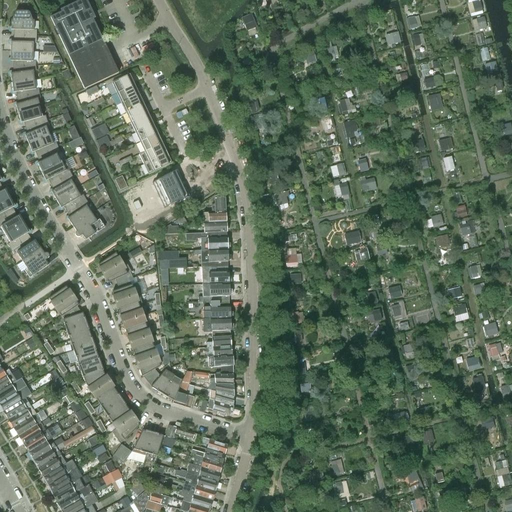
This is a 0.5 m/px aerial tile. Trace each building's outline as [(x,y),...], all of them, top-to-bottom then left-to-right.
[(80,0),(60,10),(61,12),(50,17),(84,89),(118,73),(92,19),(95,18),(86,0),(80,0)] [(482,11),(479,0),(472,2),(474,13),(482,11)] [(28,10),(27,10),(16,10),(15,10),(15,11),(11,20),(10,20),(10,30),(13,30),(13,36),(36,36),(36,30),(33,30),(33,21),(32,21),(28,11),(28,10)] [(256,27),(250,14),(240,19),(246,31),(256,27)] [(142,16),(133,20),(135,25),(147,20),(145,15),(142,16)] [(416,27),(413,17),(407,18),(410,29),(416,27)] [(487,28),(484,17),(476,19),(478,30),(487,28)] [(400,43),(397,33),(395,33),(395,32),(389,34),(392,45),(400,43)] [(482,33),(476,34),(478,45),(485,44),(482,33)] [(419,45),(417,35),(412,36),(412,37),(410,38),(412,46),(414,45),(414,46),(419,45)] [(36,36),(13,36),(13,42),(10,42),(10,52),(32,52),(33,43),(36,43),(36,36)] [(139,45),(143,53),(155,48),(151,39),(139,45)] [(487,47),(479,49),(482,60),(490,59),(487,47)] [(334,58),(331,48),(327,49),(327,50),(325,50),(327,58),(329,58),(329,59),(334,58)] [(313,51),(312,49),(303,51),(306,64),(315,62),(314,55),(315,55),(314,50),(313,51)] [(32,52),(10,52),(9,61),(12,61),(12,67),(35,66),(35,61),(32,61),(32,52)] [(497,72),(494,61),(489,63),(489,62),(484,63),(487,76),(492,74),(497,72)] [(342,76),(339,65),(331,67),(334,78),(342,76)] [(35,66),(12,67),(13,73),(10,73),(11,83),(34,80),(33,71),(36,71),(35,66)] [(111,83),(116,94),(134,85),(129,75),(111,83)] [(431,89),(428,78),(422,80),(425,91),(431,89)] [(34,80),(11,83),(12,93),(15,92),(16,98),(39,94),(38,89),(35,89),(34,80)] [(502,91),(501,84),(499,84),(498,82),(493,83),(496,93),(501,92),(500,91),(502,91)] [(134,85),(116,94),(121,103),(138,95),(134,85)] [(98,92),(96,86),(85,91),(88,97),(98,92)] [(410,93),(409,86),(402,88),(404,94),(410,93)] [(39,94),(16,98),(18,104),(15,105),(18,114),(40,108),(37,99),(40,98),(39,94)] [(442,109),(438,94),(427,97),(430,111),(442,109)] [(138,95),(121,103),(125,113),(143,105),(138,95)] [(323,98),(315,100),(318,111),(326,109),(323,98)] [(256,113),(253,100),(247,101),(250,114),(256,113)] [(143,105),(125,113),(130,123),(148,115),(143,105)] [(40,108),(18,114),(20,123),(23,122),(25,128),(46,121),(45,116),(42,116),(40,108)] [(63,115),(61,115),(66,125),(72,122),(68,112),(63,115)] [(148,115),(130,123),(135,133),(152,124),(148,115)] [(261,127),(257,115),(251,117),(255,129),(261,127)] [(95,125),(91,117),(85,120),(89,128),(95,125)] [(334,128),(332,118),(321,121),(323,130),(334,128)] [(356,131),(354,120),(342,123),(345,134),(356,131)] [(46,121),(25,128),(27,134),(24,135),(28,144),(49,135),(46,127),(48,126),(46,121)] [(511,133),(511,130),(510,123),(502,125),(505,136),(511,133)] [(152,124),(135,133),(139,142),(157,134),(152,124)] [(91,131),(95,140),(100,137),(96,129),(91,131)] [(157,134),(139,142),(144,152),(162,144),(157,134)] [(49,135),(28,144),(31,153),(34,151),(36,157),(57,148),(55,142),(52,143),(49,135)] [(80,138),(73,141),(76,147),(83,144),(80,138)] [(101,139),(96,141),(100,149),(105,147),(101,139)] [(425,150),(422,140),(411,143),(413,153),(425,150)] [(448,150),(445,140),(437,142),(440,152),(448,150)] [(162,144),(144,152),(138,155),(143,164),(166,153),(162,144)] [(57,148),(36,157),(39,162),(36,164),(41,172),(61,162),(57,154),(60,153),(57,148)] [(166,153),(143,164),(148,175),(171,164),(166,153)] [(443,158),(446,171),(455,168),(452,156),(443,158)] [(430,168),(427,157),(419,159),(422,170),(430,168)] [(368,170),(366,159),(359,161),(362,171),(368,170)] [(61,162),(41,172),(45,181),(48,180),(50,185),(70,174),(68,169),(65,170),(61,162)] [(346,174),(343,164),(336,165),(338,176),(346,174)] [(177,171),(154,182),(160,195),(181,185),(179,180),(180,179),(177,171)] [(70,174),(50,185),(53,190),(51,192),(55,200),(75,189),(71,181),(73,179),(70,174)] [(274,187),(272,175),(265,177),(268,189),(274,187)] [(121,176),(114,179),(119,190),(127,187),(121,176)] [(348,194),(346,183),(338,185),(337,180),(332,181),(335,197),(348,194)] [(369,191),(367,180),(359,181),(362,193),(369,191)] [(181,185),(160,195),(166,207),(189,197),(185,188),(183,189),(181,185)] [(1,186),(0,186),(0,202),(10,198),(6,189),(3,190),(1,186)] [(75,189),(55,200),(60,208),(63,207),(66,212),(85,200),(82,195),(80,196),(75,189)] [(285,204),(283,193),(271,196),(274,206),(285,204)] [(217,196),(214,199),(214,205),(211,205),(211,207),(212,208),(212,213),(225,213),(224,203),(225,203),(225,202),(225,201),(225,200),(225,199),(224,198),(224,197),(224,196),(217,196)] [(10,198),(0,202),(0,220),(14,212),(12,208),(15,206),(10,198)] [(85,200),(66,212),(69,217),(67,219),(72,227),(91,214),(86,206),(89,205),(85,200)] [(187,212),(188,214),(197,214),(197,206),(187,212)] [(466,216),(464,206),(452,209),(455,219),(466,216)] [(14,212),(0,220),(0,227),(5,235),(24,223),(19,215),(17,217),(14,212)] [(225,213),(212,213),(205,213),(205,219),(203,219),(203,223),(225,223),(225,213)] [(91,214),(72,227),(76,232),(75,233),(75,235),(75,236),(76,237),(78,237),(79,237),(82,235),(85,240),(104,227),(99,220),(96,221),(91,214)] [(443,226),(440,215),(430,217),(430,220),(424,222),(425,229),(432,227),(433,228),(443,226)] [(24,223),(5,235),(9,243),(7,244),(10,250),(30,238),(27,233),(29,232),(24,223)] [(225,223),(203,223),(203,228),(205,228),(205,234),(200,234),(200,239),(226,237),(226,233),(225,223)] [(470,234),(467,224),(459,226),(461,236),(470,234)] [(170,225),(161,230),(158,233),(159,235),(177,234),(177,227),(171,227),(170,225)] [(357,233),(348,235),(350,245),(360,242),(357,233)] [(200,239),(200,234),(184,235),(185,242),(195,242),(195,239),(200,239)] [(445,236),(436,238),(438,248),(448,246),(445,236)] [(226,237),(200,239),(200,251),(227,251),(227,249),(230,247),(229,244),(227,242),(226,237)] [(30,238),(10,250),(14,255),(16,254),(21,261),(40,248),(35,240),(32,242),(30,238)] [(386,255),(383,245),(375,247),(378,257),(386,255)] [(40,248),(21,261),(26,269),(24,270),(29,278),(48,265),(45,260),(47,258),(48,257),(48,256),(48,254),(47,253),(45,253),(44,254),(40,248)] [(138,248),(127,255),(129,259),(141,252),(138,248)] [(368,259),(366,250),(364,251),(364,250),(358,251),(361,261),(366,260),(368,259)] [(187,261),(186,252),(186,251),(157,252),(159,270),(160,270),(168,269),(201,268),(201,262),(196,262),(195,261),(187,261)] [(230,259),(230,256),(227,254),(227,251),(200,251),(200,253),(201,262),(201,268),(204,268),(227,267),(227,262),(227,261),(230,259)] [(115,253),(98,265),(99,268),(100,270),(102,272),(102,273),(102,274),(125,261),(121,263),(118,258),(115,253)] [(296,255),(290,256),(284,257),(285,267),(286,267),(297,266),(296,255)] [(125,261),(102,274),(103,275),(104,275),(105,278),(105,280),(106,279),(108,283),(115,280),(116,285),(129,280),(132,278),(130,273),(131,272),(125,261)] [(476,276),(474,266),(469,267),(469,270),(467,271),(469,278),(476,276)] [(204,268),(204,273),(201,273),(201,285),(228,285),(228,284),(231,282),(231,278),(228,277),(228,272),(227,272),(227,267),(204,268)] [(168,269),(160,270),(162,286),(168,286),(168,269)] [(289,275),(290,285),(300,284),(300,274),(289,275)] [(118,289),(111,292),(113,296),(113,297),(113,298),(114,298),(115,301),(115,302),(114,302),(115,303),(138,294),(135,295),(133,289),(131,285),(129,280),(116,285),(118,289)] [(231,294),(231,290),(228,289),(228,285),(201,285),(202,297),(197,297),(198,303),(209,302),(228,301),(228,296),(229,296),(231,294)] [(397,286),(388,289),(390,299),(400,296),(397,286)] [(65,287),(48,298),(51,302),(50,303),(54,308),(72,296),(72,295),(71,295),(71,294),(71,295),(69,292),(68,290),(68,291),(65,287)] [(463,294),(461,289),(460,289),(459,287),(454,288),(457,299),(462,297),(461,295),(463,294)] [(376,303),(373,293),(365,295),(368,305),(376,303)] [(138,294),(115,303),(116,304),(117,307),(116,307),(117,309),(119,313),(142,305),(138,294)] [(73,296),(72,296),(54,308),(58,313),(61,317),(76,306),(78,305),(75,301),(76,301),(75,300),(74,300),(73,297),(72,297),(73,296)] [(397,302),(398,305),(391,307),(393,317),(392,317),(393,321),(406,317),(402,300),(397,302)] [(466,313),(464,304),(452,307),(454,317),(466,313)] [(142,305),(119,313),(120,317),(120,318),(121,318),(122,321),(122,322),(122,323),(143,316),(140,310),(139,306),(142,305)] [(76,306),(61,317),(63,320),(81,313),(76,306)] [(228,306),(209,307),(202,308),(203,320),(230,320),(230,318),(232,316),(232,313),(229,311),(229,306),(228,306)] [(381,321),(378,310),(367,313),(369,323),(373,322),(381,321)] [(81,313),(63,320),(62,320),(64,324),(63,324),(66,331),(86,323),(86,322),(86,323),(85,322),(84,319),(85,319),(84,317),(82,313),(81,313)] [(143,316),(122,323),(122,324),(123,324),(124,327),(123,327),(124,329),(126,333),(146,326),(144,322),(145,322),(143,316)] [(230,320),(203,320),(203,332),(211,332),(229,331),(230,331),(230,330),(233,328),(233,325),(230,323),(230,320)] [(86,325),(86,324),(87,324),(86,323),(66,331),(68,337),(70,341),(89,334),(88,330),(88,329),(88,328),(87,328),(86,325)] [(497,334),(494,323),(484,326),(487,337),(497,334)] [(146,326),(126,333),(127,337),(127,339),(128,339),(129,342),(129,343),(150,336),(148,330),(147,330),(146,326)] [(91,338),(89,334),(70,341),(71,345),(73,351),(93,344),(93,343),(92,342),(91,339),(92,339),(91,338)] [(150,336),(129,343),(129,344),(130,344),(130,345),(131,348),(131,350),(132,349),(133,353),(153,347),(151,342),(152,342),(150,336)] [(230,346),(230,337),(211,338),(211,343),(206,344),(206,348),(230,346)] [(33,338),(25,342),(30,350),(38,346),(33,338)] [(94,345),(93,345),(94,344),(93,344),(73,351),(75,357),(77,361),(97,354),(95,350),(96,350),(95,348),(94,348),(93,345),(94,345)] [(413,352),(411,344),(403,346),(405,354),(413,352)] [(495,344),(487,346),(490,357),(498,355),(495,344)] [(230,346),(206,348),(204,348),(204,353),(211,352),(211,357),(231,356),(230,346)] [(153,347),(133,353),(134,358),(135,359),(136,362),(136,363),(136,364),(157,357),(155,350),(154,351),(153,347)] [(98,358),(97,354),(77,361),(78,365),(80,371),(101,364),(100,363),(99,363),(98,360),(99,360),(98,358)] [(393,363),(391,354),(384,355),(387,365),(391,364),(393,363)] [(232,375),(231,356),(211,357),(208,357),(208,368),(214,367),(213,376),(220,376),(232,375)] [(157,357),(136,364),(136,365),(137,364),(137,365),(138,368),(138,370),(139,370),(141,377),(142,376),(146,381),(157,373),(154,370),(160,366),(159,363),(157,357)] [(477,357),(465,360),(468,371),(480,368),(477,357)] [(10,371),(18,366),(16,362),(7,368),(10,371)] [(101,364),(80,371),(82,377),(84,383),(103,374),(102,370),(103,370),(102,369),(101,366),(100,365),(101,365),(101,364)] [(305,375),(303,364),(296,365),(298,375),(299,375),(299,376),(305,375)] [(414,375),(411,365),(406,366),(406,367),(405,368),(407,376),(409,376),(409,377),(414,375)] [(0,368),(0,379),(10,373),(7,369),(2,372),(0,368)] [(52,379),(59,377),(56,370),(49,373),(52,379)] [(160,376),(157,373),(146,381),(151,387),(150,387),(156,391),(157,392),(158,392),(160,393),(161,394),(162,395),(173,376),(167,373),(164,371),(160,376)] [(0,390),(14,382),(10,373),(0,379),(0,390)] [(105,376),(103,374),(84,383),(88,388),(91,394),(109,382),(109,381),(108,381),(108,380),(106,378),(107,378),(106,376),(105,376)] [(484,385),(481,374),(475,375),(478,387),(484,385)] [(232,375),(220,376),(213,376),(213,380),(209,380),(209,385),(233,385),(232,375)] [(173,376),(162,395),(163,395),(166,397),(167,398),(173,401),(172,404),(190,409),(193,398),(177,393),(181,381),(178,380),(178,379),(173,376)] [(0,401),(20,390),(25,387),(20,378),(14,382),(0,390),(0,401)] [(53,381),(58,389),(64,385),(60,378),(53,381)] [(110,382),(109,382),(91,394),(95,399),(98,402),(115,391),(113,387),(112,385),(112,386),(110,383),(109,382),(110,382)] [(186,394),(189,385),(181,383),(178,391),(186,394)] [(69,393),(64,385),(58,389),(63,397),(69,393)] [(233,385),(209,385),(209,389),(214,389),(214,392),(233,397),(233,385)] [(0,408),(2,412),(20,400),(30,394),(25,386),(25,387),(20,390),(0,401),(0,408)] [(510,396),(507,386),(500,388),(502,398),(510,396)] [(117,394),(115,391),(98,402),(100,406),(103,412),(121,399),(120,398),(118,396),(119,395),(118,394),(117,394)] [(233,397),(214,392),(214,397),(209,396),(208,400),(232,407),(233,397)] [(74,401),(69,393),(61,398),(66,406),(70,403),(74,401)] [(33,397),(36,402),(43,399),(40,394),(33,397)] [(38,406),(46,402),(44,398),(43,399),(36,402),(38,406)] [(122,400),(121,399),(103,412),(107,417),(110,420),(127,409),(125,405),(124,403),(124,404),(122,401),(122,400)] [(20,400),(2,412),(7,420),(29,406),(27,402),(23,405),(20,400)] [(202,400),(199,412),(203,413),(207,402),(202,400)] [(232,407),(208,400),(207,409),(218,412),(224,414),(229,415),(231,414),(232,407)] [(69,407),(73,413),(79,409),(75,403),(69,407)] [(29,406),(7,420),(12,428),(30,417),(27,413),(32,410),(29,406)] [(425,408),(422,409),(417,410),(415,411),(418,420),(424,418),(427,418),(425,408)] [(130,412),(127,409),(110,420),(112,424),(115,429),(134,417),(133,416),(133,417),(132,416),(130,414),(131,413),(130,412)] [(38,412),(41,419),(47,417),(43,410),(38,412)] [(77,420),(85,416),(81,410),(73,414),(77,420)] [(511,422),(511,416),(510,410),(503,412),(506,423),(507,422),(508,423),(511,422)] [(311,421),(309,411),(302,412),(303,421),(306,421),(311,421)] [(409,422),(406,411),(404,412),(403,412),(398,413),(401,424),(406,423),(406,422),(409,422)] [(30,417),(12,428),(17,436),(39,422),(37,419),(33,421),(30,417)] [(88,417),(80,422),(85,430),(91,426),(92,425),(88,417)] [(134,418),(134,417),(115,429),(111,432),(119,444),(124,441),(139,426),(137,423),(136,421),(134,419),(134,418)] [(491,417),(481,420),(484,429),(494,426),(491,417)] [(40,433),(38,429),(48,423),(45,419),(42,421),(39,422),(17,436),(22,444),(40,433)] [(37,469),(59,455),(60,455),(58,451),(64,447),(65,448),(87,436),(88,437),(95,433),(91,426),(85,430),(68,440),(65,435),(53,442),(55,447),(54,448),(32,461),(37,469)] [(194,435),(191,434),(167,427),(164,437),(173,439),(175,433),(192,439),(194,435)] [(316,428),(312,429),(304,430),(306,439),(308,439),(317,438),(316,428)] [(145,431),(142,430),(133,449),(140,451),(139,452),(146,453),(151,432),(151,433),(150,432),(147,432),(147,431),(145,431)] [(434,445),(430,430),(421,432),(425,447),(434,445)] [(40,433),(22,444),(27,453),(45,442),(42,437),(47,434),(44,431),(40,433)] [(152,433),(151,432),(146,453),(152,455),(156,456),(162,436),(158,434),(156,434),(153,433),(152,433)] [(95,435),(87,440),(91,447),(99,443),(95,435)] [(413,446),(410,435),(400,438),(403,449),(413,446)] [(224,455),(226,445),(198,436),(196,441),(207,445),(206,449),(224,455)] [(164,438),(162,445),(171,448),(173,442),(164,438)] [(45,442),(27,453),(32,461),(54,448),(52,444),(48,446),(45,442)] [(100,443),(90,449),(95,457),(105,451),(100,443)] [(112,456),(118,460),(126,448),(120,445),(112,456)] [(168,457),(170,449),(163,446),(160,455),(168,457)] [(126,448),(118,460),(123,463),(131,452),(126,448)] [(222,464),(224,455),(206,449),(205,449),(203,453),(198,451),(191,449),(190,455),(193,455),(222,464)] [(99,464),(108,459),(105,453),(96,458),(99,464)] [(43,478),(65,464),(62,460),(59,455),(37,469),(43,478)] [(219,473),(222,464),(193,455),(192,458),(194,459),(192,465),(219,473)] [(115,470),(110,461),(107,463),(100,467),(105,475),(106,474),(115,470)] [(48,486),(70,472),(68,468),(67,468),(65,464),(43,478),(48,486)] [(217,482),(219,473),(192,465),(188,464),(186,473),(217,482)] [(158,465),(156,473),(162,475),(164,467),(158,465)] [(319,468),(313,470),(316,482),(322,480),(319,468)] [(115,470),(106,474),(111,483),(120,477),(116,469),(115,470)] [(412,469),(406,472),(409,479),(407,480),(409,484),(417,480),(412,469)] [(52,494),(74,482),(72,478),(73,477),(71,472),(70,472),(48,486),(52,494)] [(440,484),(438,472),(431,474),(434,485),(440,484)] [(215,492),(217,482),(186,473),(184,478),(191,480),(190,484),(215,492)] [(510,482),(509,475),(507,476),(506,475),(502,476),(504,486),(509,485),(508,483),(510,482)] [(121,478),(120,477),(111,483),(115,491),(124,487),(121,478)] [(56,503),(83,488),(79,479),(74,482),(52,494),(56,503)] [(136,496),(145,488),(139,481),(130,489),(136,496)] [(161,495),(163,486),(152,482),(152,486),(150,491),(161,495)] [(342,493),(340,483),(335,484),(335,485),(333,485),(335,494),(337,494),(342,493)] [(212,500),(215,492),(190,484),(189,488),(183,486),(181,491),(212,500)] [(61,511),(92,493),(88,485),(83,488),(56,503),(61,511)] [(141,511),(143,511),(144,509),(146,509),(148,500),(150,492),(150,491),(152,486),(132,500),(128,506),(126,508),(123,509),(119,511),(119,510),(115,511),(141,511)] [(326,498),(323,486),(314,488),(317,500),(326,498)] [(209,509),(212,500),(181,491),(179,490),(177,495),(183,497),(182,501),(209,509)] [(448,501),(445,490),(436,492),(439,503),(448,501)] [(162,495),(150,492),(148,500),(160,504),(162,495)] [(60,511),(79,511),(91,506),(91,505),(97,502),(92,493),(61,511),(60,511)] [(127,497),(119,501),(123,509),(126,508),(130,502),(127,497)] [(422,497),(414,499),(417,511),(425,509),(422,497)] [(159,511),(161,505),(160,504),(148,500),(146,509),(152,511),(155,511),(159,511)] [(184,511),(208,511),(209,509),(182,501),(179,510),(180,511),(184,511)]
